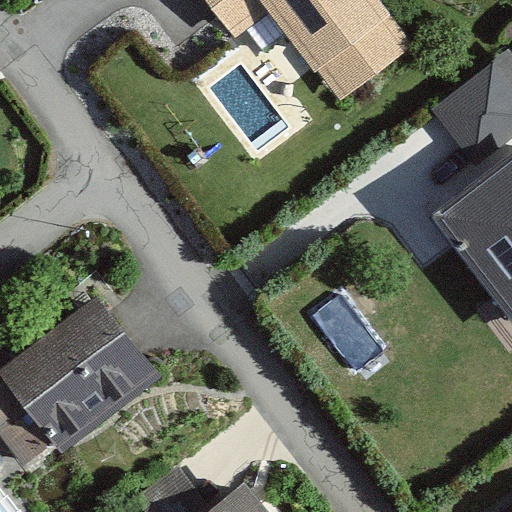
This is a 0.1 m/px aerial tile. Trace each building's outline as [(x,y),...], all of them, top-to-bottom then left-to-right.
[(258,0),(205,0),(237,41),(270,15),(258,0)] [(258,0),(270,15),(313,73),(319,68),(391,13),(381,0),(258,0)] [(391,13),(319,68),(343,98),(414,43),(391,13)] [(511,55),(508,50),(430,109),(474,167),(511,137),(511,55)] [(511,158),(434,216),(511,321),(511,158)] [(14,348),(0,358),(0,460),(14,480),(59,446),(66,454),(163,381),(103,301),(23,361),(14,348)] [(265,511),(248,489),(216,511),(265,511)]
